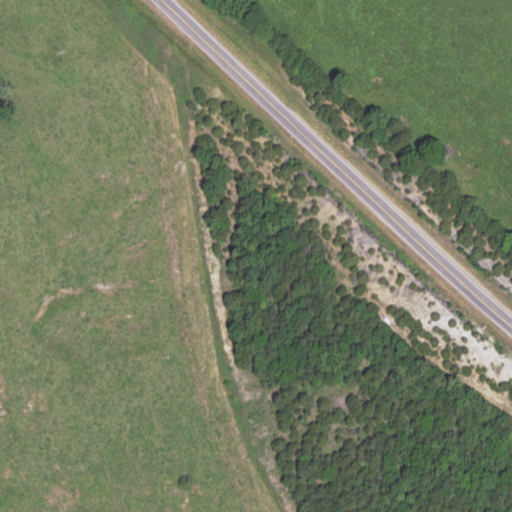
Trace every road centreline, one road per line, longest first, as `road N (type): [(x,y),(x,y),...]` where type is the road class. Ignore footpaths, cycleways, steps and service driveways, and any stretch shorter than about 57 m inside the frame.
road 1 (primary): [(511,328),(158,0)]
road 2 (track): [(279,511),(211,383),(189,264),(194,150),(240,73)]
